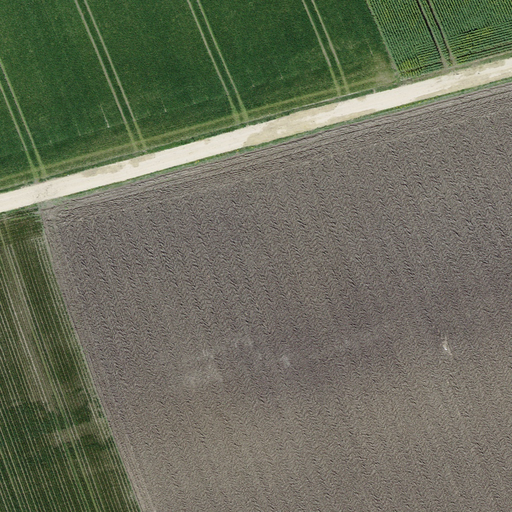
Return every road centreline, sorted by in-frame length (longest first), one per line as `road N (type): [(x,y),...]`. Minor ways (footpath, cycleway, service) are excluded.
road 1 (motorway): [(511,126),(0,264)]
road 2 (motorway): [(0,330),(511,193)]
road 3 (track): [(0,203),(511,68)]
